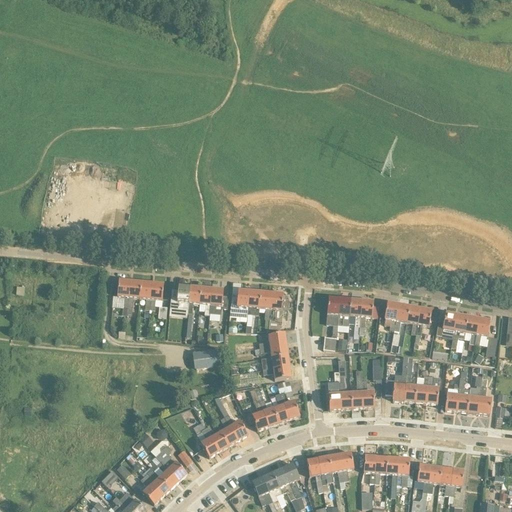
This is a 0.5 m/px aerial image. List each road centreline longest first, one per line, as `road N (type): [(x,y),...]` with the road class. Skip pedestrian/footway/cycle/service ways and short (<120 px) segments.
road 1 (residential): [(306,278),(0,252)]
road 2 (residential): [(306,278),(511,308)]
road 3 (residential): [(511,446),(390,433),(318,436)]
road 4 (residential): [(318,436),(303,337),(306,278)]
road 5 (residential): [(318,436),(266,453),(181,511)]
